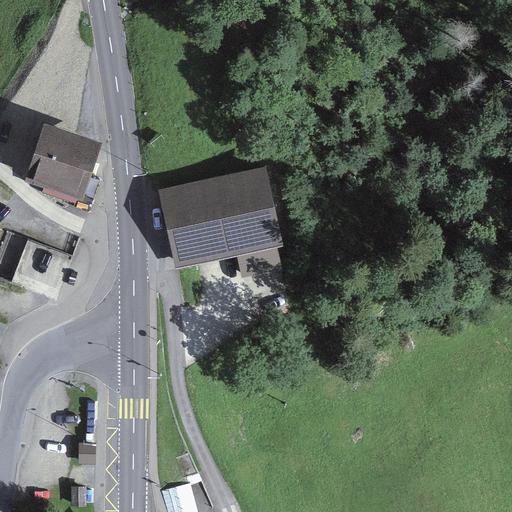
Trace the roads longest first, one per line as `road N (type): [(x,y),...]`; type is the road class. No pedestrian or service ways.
road 1 (residential): [(230,511),(186,412),(168,282),(156,264),(133,257)]
road 2 (secondary): [(104,0),(133,257)]
road 3 (unclassified): [(0,501),(26,373),(64,347),(134,339)]
road 4 (secondary): [(134,339),(132,511)]
road 5 (residential): [(133,257),(44,206),(0,170)]
